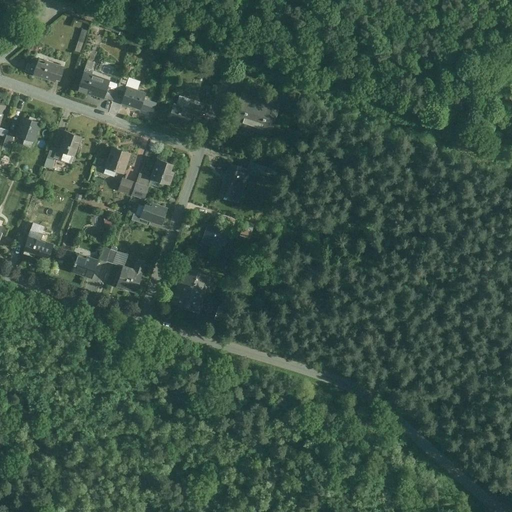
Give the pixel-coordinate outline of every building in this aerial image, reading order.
[(64,68),(38,59),(36,67),(33,66),(30,73),(33,74),(55,82),(58,74),(61,75),(64,68)] [(109,81),(83,72),(77,91),(86,94),(87,92),(104,98),(108,86),(109,81)] [(128,77),(122,75),(117,88),(124,90),(128,77)] [(117,89),(108,86),(104,98),(113,101),(117,89)] [(143,93),(127,88),(122,102),(140,108),(143,100),(141,99),(143,93)] [(282,98),(271,94),(267,104),(276,107),(276,108),(279,109),(282,98)] [(267,104),(243,96),(234,121),(268,132),(276,108),(276,107),(267,104)] [(174,104),(168,119),(169,120),(170,119),(188,125),(190,120),(193,121),(195,115),(186,112),(188,109),(175,105),(175,104),(174,104)] [(199,109),(189,106),(188,109),(186,112),(195,115),(196,116),(199,109)] [(23,117),(17,135),(33,141),(40,123),(23,117)] [(14,134),(7,132),(2,147),(9,149),(14,134)] [(66,132),(60,150),(57,149),(54,158),(71,164),(74,156),(80,137),(66,132)] [(57,149),(51,147),(46,159),(53,161),(54,158),(57,149)] [(129,154),(112,148),(106,167),(123,173),(129,154)] [(172,164),(158,159),(151,179),(168,185),(173,172),(170,171),(172,164)] [(249,170),(230,163),(219,196),(223,198),(226,199),(227,196),(236,200),(240,189),(242,190),(249,170)] [(274,170),(262,166),(260,174),(271,178),(274,170)] [(135,184),(122,179),(119,190),(131,194),(135,184)] [(148,188),(135,184),(131,194),(144,199),(148,188)] [(166,209),(153,205),(152,208),(145,206),(141,216),(141,217),(150,220),(161,224),(166,209)] [(150,220),(141,217),(141,216),(133,214),(131,220),(148,226),(150,220)] [(254,225),(245,222),(243,228),(252,232),(254,225)] [(227,229),(209,223),(202,244),(220,250),(220,249),(218,249),(222,238),(224,238),(227,229)] [(43,229),(32,225),(22,254),(23,254),(23,252),(34,256),(34,258),(46,262),(52,245),(39,241),(43,229)] [(252,232),(243,228),(240,236),(249,239),(252,232)] [(110,249),(104,247),(99,259),(106,261),(110,249)] [(117,251),(110,249),(106,261),(112,264),(117,251)] [(96,261),(77,255),(72,271),(91,277),(96,261)] [(134,270),(123,267),(116,286),(136,292),(145,264),(143,262),(139,261),(137,262),(134,270)] [(210,277),(184,268),(179,282),(205,291),(210,277)] [(205,291),(179,282),(171,303),(195,311),(202,291),(205,291)] [(226,309),(219,307),(214,319),(221,322),(226,309)]
